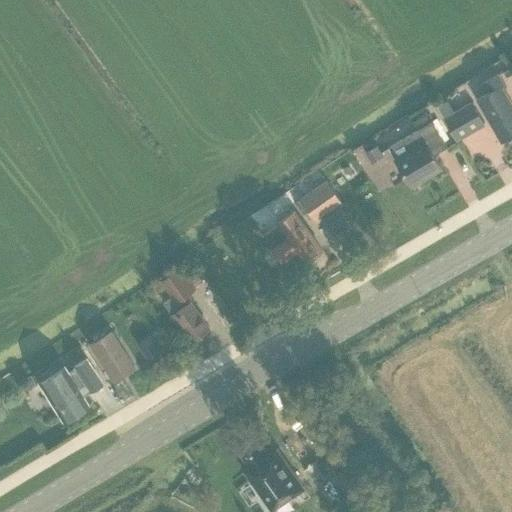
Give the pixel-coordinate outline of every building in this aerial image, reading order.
[(501,140),(511,134),(511,102),(502,85),(504,84),(498,73),(483,82),(488,90),(476,97),(501,140)] [(485,124),(472,100),(443,116),(457,141),(485,124)] [(389,147),(396,159),(412,185),(441,168),(430,149),(444,141),(432,121),(389,147)] [(314,218),(340,199),(326,180),(300,198),(314,218)] [(279,223),(265,233),(273,245),(271,247),(282,261),(298,250),(306,261),(322,249),(304,223),(303,224),(294,211),(281,219),(278,222),(279,223)] [(180,266),(161,280),(172,295),(163,301),(172,314),(171,314),(181,328),(185,325),(194,338),(209,327),(186,295),(196,288),(180,266)] [(132,366),(109,330),(89,343),(111,379),(132,366)] [(62,364),(37,381),(62,420),(87,403),(81,395),(101,382),(85,358),(73,366),(74,368),(68,373),(62,364)] [(267,455),(252,433),(235,444),(253,471),(248,475),(272,509),(303,487),(276,449),(267,455)]
